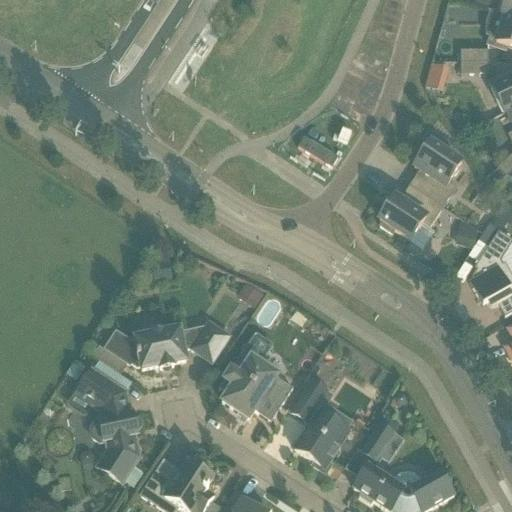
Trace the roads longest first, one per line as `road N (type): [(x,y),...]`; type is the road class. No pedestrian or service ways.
road 1 (unclassified): [(299,233),(377,123),(414,0)]
road 2 (unclassified): [(107,124),(138,163),(288,250)]
road 3 (unclassified): [(299,233),(107,124)]
road 4 (residential): [(325,511),(175,416)]
road 5 (unclassified): [(288,250),(394,316),(425,322)]
road 6 (unclassified): [(425,322),(405,299),(299,233)]
road 7 (primary): [(107,124),(186,0)]
road 8 (residential): [(494,443),(425,322)]
road 9 (primary): [(154,0),(77,103)]
